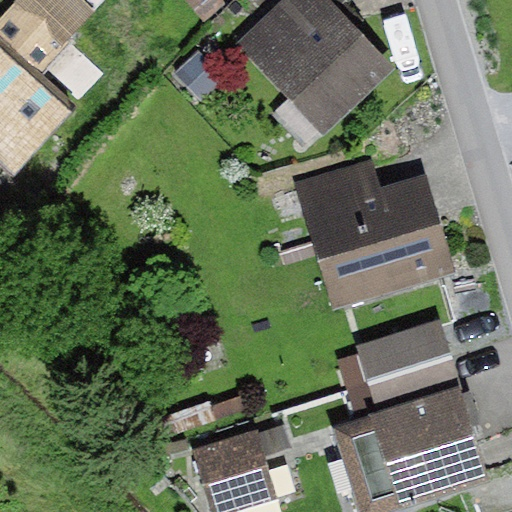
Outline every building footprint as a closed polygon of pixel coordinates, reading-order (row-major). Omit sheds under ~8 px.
[(0,177),(16,191),(79,119),(37,83),(98,13),(82,0),(23,0),(0,27),(0,177)] [(219,0),(191,0),(185,6),(203,27),(226,8),(219,0)] [(287,0),(234,50),(321,143),(393,76),(336,15),(351,0),(287,0)] [(375,167),(300,189),(336,311),(454,277),(426,180),(382,193),(375,167)] [(439,329),(358,354),(376,415),(458,391),(439,329)] [(458,398),(335,437),(358,511),(415,511),(487,490),(458,398)] [(286,428),(195,457),(212,511),(250,511),(277,503),(263,460),(293,451),(286,428)]
